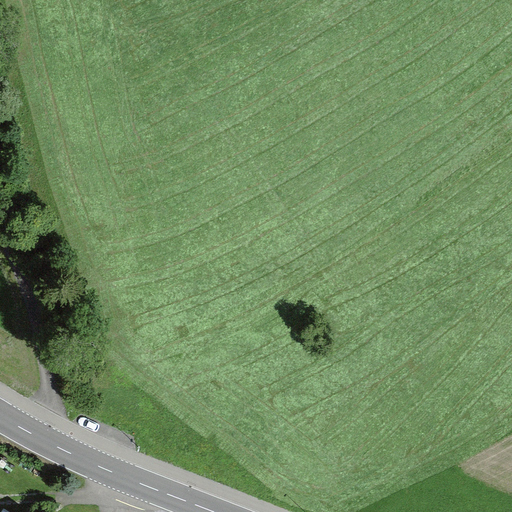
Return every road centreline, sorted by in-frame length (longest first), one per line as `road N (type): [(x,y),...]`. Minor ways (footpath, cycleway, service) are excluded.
road 1 (secondary): [(210,511),(115,475),(0,414)]
road 2 (track): [(0,503),(109,488),(115,475)]
